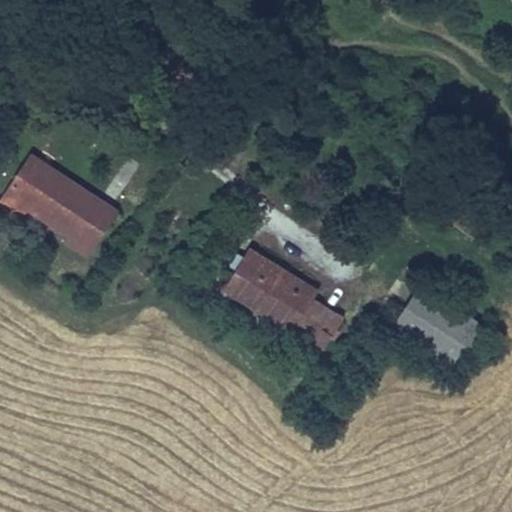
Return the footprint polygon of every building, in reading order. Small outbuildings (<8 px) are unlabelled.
[(61,244),(86,260),(117,210),(30,155),(3,197),(66,237),(61,244)] [(217,297),(220,292),(227,281),(241,257),(223,246),(199,287),(217,297)] [(306,300),(313,288),(246,248),(241,257),(227,281),(260,301),(253,312),(321,353),(341,320),(306,300)] [(253,312),(260,301),(227,281),(220,292),(253,312)] [(481,326),(416,285),(389,328),(454,369),(481,326)]
